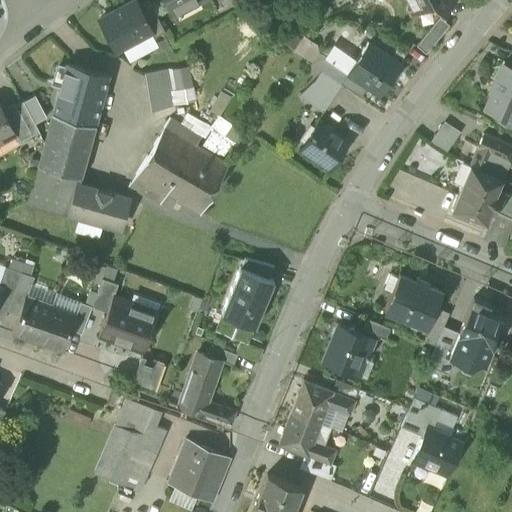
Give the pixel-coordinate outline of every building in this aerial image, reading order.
[(99,19),(116,51),(150,32),(152,32),(137,5),(134,0),(99,19)] [(150,32),(153,38),(165,31),(148,0),(147,0),(137,5),(152,32),(150,32)] [(164,0),(174,18),(175,17),(173,13),(196,0),(197,0),(199,4),(206,0),(164,0)] [(175,17),(199,4),(197,0),(196,0),(173,13),(175,17)] [(409,0),(416,13),(430,5),(434,8),(435,6),(444,13),(454,0),(409,0)] [(416,46),(426,54),(449,25),(440,17),(416,46)] [(370,88),(379,95),(400,64),(368,43),(348,72),(347,73),(349,74),(370,88)] [(312,64),(322,70),(329,60),(319,53),(312,64)] [(348,72),(329,60),(322,70),(342,84),(349,74),(347,73),(348,72)] [(488,109),(511,120),(511,65),(505,63),(494,87),(497,88),(488,109)] [(66,64),(52,114),(95,126),(109,76),(66,64)] [(144,72),(151,111),(174,105),(171,94),(167,68),(144,72)] [(334,95),(342,84),(322,70),(314,82),(334,95)] [(349,74),(342,84),(363,99),(370,88),(349,74)] [(299,95),(323,112),(334,95),(314,82),(313,82),(299,95)] [(35,94),(23,101),(25,104),(35,123),(47,116),(35,94)] [(23,101),(1,106),(6,115),(21,107),(25,104),(23,101)] [(0,140),(14,133),(15,133),(6,115),(1,106),(0,104),(0,140)] [(14,133),(19,142),(19,141),(39,131),(35,123),(25,104),(21,107),(6,115),(15,133),(14,133)] [(187,112),(182,121),(204,133),(209,124),(187,112)] [(81,177),(95,126),(52,114),(38,165),(81,177)] [(192,132),(169,118),(129,185),(160,204),(167,191),(184,201),(183,203),(200,213),(228,165),(188,140),(192,132)] [(299,148),(330,169),(349,141),(318,120),(299,148)] [(452,157),(461,136),(443,128),(433,149),(452,157)] [(511,146),(483,134),(470,166),(504,180),(511,160),(511,146)] [(27,202),(120,228),(128,197),(79,183),(81,177),(38,165),(27,202)] [(499,191),(504,180),(470,166),(452,207),(454,208),(452,212),(467,219),(468,217),(469,214),(486,222),(491,211),(497,214),(505,193),(499,191)] [(502,216),(511,220),(511,191),(510,195),(505,193),(497,214),(502,216)] [(240,267),(269,279),(274,266),(244,258),(240,267)] [(3,320),(7,310),(21,271),(5,266),(0,278),(0,286),(1,287),(0,290),(0,318),(3,320)] [(222,312),(226,314),(253,325),(254,325),(272,281),(269,279),(240,267),(222,312)] [(33,276),(21,271),(7,310),(18,314),(24,296),(26,297),(33,276)] [(408,324),(423,330),(425,325),(426,326),(441,290),(425,283),(427,280),(416,276),(415,279),(399,272),(384,308),(410,319),(408,324)] [(101,278),(91,305),(106,311),(113,293),(114,293),(118,283),(101,278)] [(141,352),(142,353),(158,309),(157,309),(155,313),(129,304),(131,299),(114,293),(113,293),(106,311),(97,336),(97,337),(98,337),(99,335),(141,351),(141,352)] [(12,331),(38,341),(51,306),(26,297),(24,296),(18,314),(12,331)] [(474,298),(458,333),(449,355),(454,357),(465,361),(471,364),(477,362),(484,364),(491,346),(492,347),(505,317),(487,309),(489,304),(474,298)] [(157,309),(131,299),(129,304),(155,313),(157,309)] [(80,336),(91,305),(80,301),(75,315),(69,332),(80,336)] [(75,315),(51,306),(38,341),(62,349),(69,332),(75,315)] [(424,341),(435,346),(444,326),(449,313),(439,308),(424,341)] [(226,314),(222,312),(221,312),(214,328),(219,330),(226,314)] [(246,341),(253,325),(226,314),(219,330),(246,341)] [(375,335),(384,339),(389,327),(367,318),(362,330),(375,335)] [(323,361),(353,373),(361,354),(367,356),(375,335),(362,330),(361,333),(338,324),(335,331),(323,361)] [(426,365),(447,374),(452,362),(454,357),(449,355),(458,333),(444,326),(435,346),(426,365)] [(233,365),(237,354),(211,343),(208,352),(207,355),(220,360),(233,365)] [(241,343),(237,354),(259,363),(263,352),(241,343)] [(178,406),(230,424),(234,410),(205,400),(220,360),(196,352),(178,406)] [(361,354),(353,373),(366,378),(373,361),(367,359),(368,357),(367,356),(361,354)] [(131,383),(150,391),(160,365),(141,357),(131,383)] [(454,357),(452,362),(463,367),(465,361),(454,357)] [(303,380),(291,411),(320,423),(327,405),(349,414),(355,400),(332,391),(332,390),(303,380)] [(332,391),(355,400),(359,389),(336,380),(332,390),(332,391)] [(126,397),(115,425),(142,437),(150,423),(151,423),(156,409),(126,397)] [(401,427),(424,437),(427,428),(432,430),(441,409),(414,398),(401,427)] [(91,417),(68,409),(64,421),(87,429),(91,417)] [(162,411),(156,409),(151,423),(156,426),(162,411)] [(313,441),(320,423),(291,411),(278,444),(307,455),(307,454),(330,463),(335,450),(313,441)] [(156,426),(151,423),(150,423),(142,437),(115,425),(114,425),(94,473),(123,486),(140,449),(155,456),(166,430),(156,426)] [(462,444),(432,430),(427,428),(424,437),(413,461),(430,468),(430,467),(449,475),(462,444)] [(396,434),(371,496),(385,502),(411,440),(396,434)] [(198,496),(212,502),(230,459),(186,439),(168,483),(175,486),(198,496)] [(140,449),(123,486),(139,492),(155,456),(140,449)] [(303,467),(325,475),(330,463),(307,454),(307,455),(302,467),(303,467)] [(292,511),(302,488),(267,474),(252,511),(292,511)] [(198,496),(175,486),(168,501),(191,511),(198,496)]
